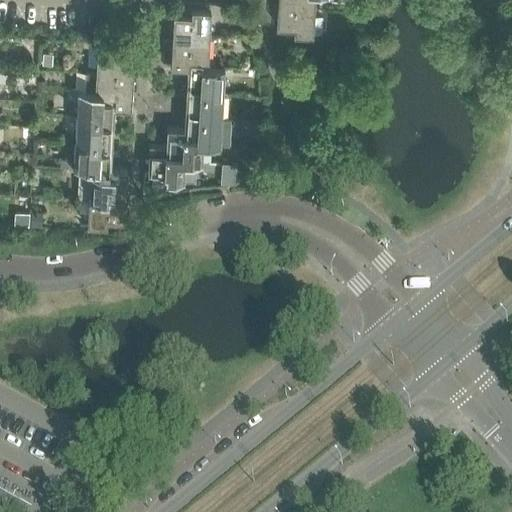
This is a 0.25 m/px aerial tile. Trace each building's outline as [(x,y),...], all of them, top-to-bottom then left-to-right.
[(298,7),(298,0),(279,0),(279,26),(296,27),(296,33),(315,34),(316,8),(298,7)] [(491,0),(482,0),(482,11),(491,11),(491,0)] [(173,4),(173,13),(190,15),(191,8),(191,5),(173,4)] [(208,35),(210,9),(191,8),(190,15),(173,13),(171,40),(190,41),(190,34),(208,35)] [(207,60),(208,35),(190,34),(190,41),(171,40),(170,66),(188,66),(189,59),(207,60)] [(133,55),(115,54),(116,48),(96,47),(95,72),(114,73),(114,80),(131,81),(133,55)] [(43,53),(42,63),(44,63),(48,64),(51,64),(52,53),(43,53)] [(222,93),(224,67),(207,66),(207,60),(189,59),(188,66),(186,85),(204,86),(204,92),(222,93)] [(130,108),(131,81),(114,80),(114,73),(95,72),(95,73),(84,72),(83,90),(94,91),(96,91),(95,98),(112,99),(111,106),(112,107),(130,108)] [(221,118),(222,93),(204,92),(204,86),(186,85),(185,110),(203,111),(203,117),(221,118)] [(94,91),(83,90),(77,90),(75,116),(94,117),(93,123),(111,124),(112,107),(111,106),(112,99),(95,98),(96,91),(94,91)] [(229,119),(220,118),(221,118),(203,117),(203,111),(185,110),(184,127),(185,128),(184,135),(202,136),(201,143),(202,143),(227,144),(229,119)] [(110,150),(111,124),(93,123),(94,117),(75,116),(74,141),(92,142),(92,149),(110,150)] [(241,119),(240,127),(252,128),(253,128),(253,119),(241,119)] [(201,161),(202,143),(201,143),(202,136),(184,135),(185,128),(184,127),(166,126),(165,145),(166,146),(165,153),(184,154),(183,161),(184,161),(201,161)] [(109,168),(110,150),(92,149),(92,142),(74,141),(73,160),(58,159),(58,166),(78,167),(90,168),(90,174),(107,175),(108,168),(109,168)] [(166,146),(165,145),(148,144),(147,171),(150,172),(149,178),(154,178),(162,179),(183,180),(184,161),(183,161),(184,154),(165,153),(166,146)] [(221,164),(219,183),(233,183),(236,165),(221,164)] [(125,194),(126,168),(109,168),(108,168),(107,175),(90,174),(90,168),(78,167),(76,197),(88,198),(106,199),(107,193),(125,194)] [(154,178),(154,186),(162,186),(162,179),(154,178)] [(39,186),(35,186),(33,188),(32,192),(35,195),(39,195),(42,192),(42,188),(39,186)] [(123,221),(125,194),(107,193),(106,199),(88,198),(86,217),(79,217),(79,224),(113,226),(113,220),(123,221)] [(27,226),(28,213),(16,212),(16,225),(27,226)] [(40,227),(41,227),(41,212),(30,212),(29,226),(40,227)]
